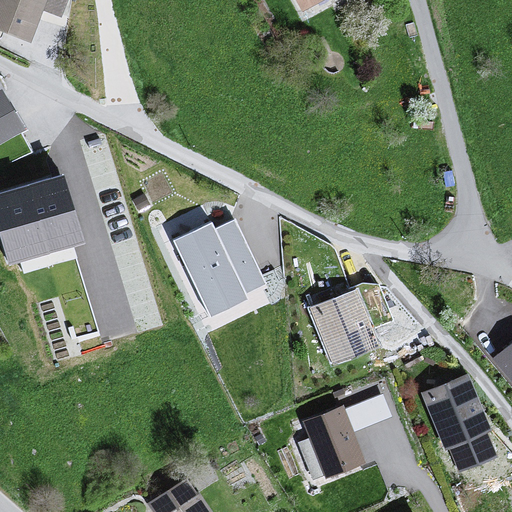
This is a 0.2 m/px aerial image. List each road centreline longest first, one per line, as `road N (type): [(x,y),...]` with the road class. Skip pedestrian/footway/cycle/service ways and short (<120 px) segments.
road 1 (residential): [(119,124),(351,240),(474,255),(463,173),(417,0)]
road 2 (residential): [(0,65),(119,124)]
road 3 (residential): [(103,0),(124,103),(119,124)]
